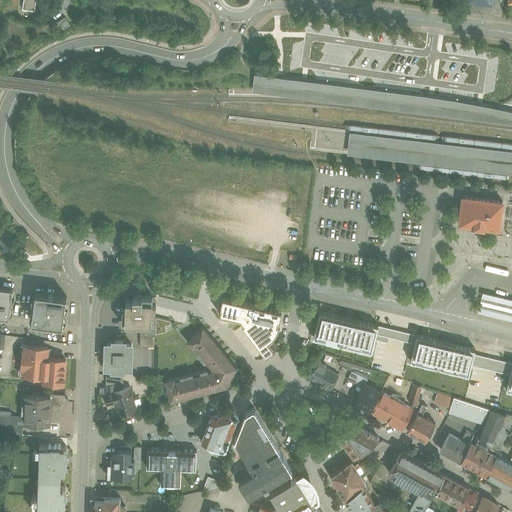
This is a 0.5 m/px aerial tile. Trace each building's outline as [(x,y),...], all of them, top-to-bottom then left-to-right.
[(36,0),(23,0),(22,9),(34,10),(36,0)] [(71,25),(66,17),(59,21),(64,29),(71,25)] [(254,73),(252,90),(511,123),(511,110),(500,108),(458,99),(412,93),(353,85),(254,73)] [(511,149),(350,130),(347,154),(451,166),(511,172),(511,149)] [(503,200),(464,196),(460,224),(499,229),(503,200)] [(13,289),(0,286),(0,316),(9,318),(13,289)] [(511,297),(485,291),(480,311),(511,318),(511,297)] [(67,296),(36,292),(31,321),(63,326),(67,296)] [(156,296),(134,295),(133,300),(126,300),(126,314),(123,314),(122,324),(141,324),(155,324),(156,296)] [(282,310),(223,296),(220,307),(221,307),(219,313),(231,316),(241,318),(244,322),(242,323),(266,355),(275,348),(269,341),(271,339),(272,337),(274,335),(276,332),(278,330),(279,328),(279,326),(280,326),(280,323),(278,323),(278,320),(280,321),(282,310)] [(320,310),(313,336),(372,351),(376,333),(378,324),(320,310)] [(169,331),(169,319),(158,319),(158,330),(169,331)] [(155,324),(141,324),(140,340),(155,340),(155,324)] [(417,334),(378,324),(376,333),(414,343),(417,334)] [(207,369),(201,371),(202,373),(193,376),(193,373),(181,376),(181,379),(175,380),(174,378),(166,380),(171,400),(226,385),(236,367),(203,327),(187,341),(192,347),(194,345),(199,351),(197,352),(205,362),(207,360),(212,367),(214,368),(213,370),(208,372),(207,369)] [(414,343),(410,360),(469,374),(471,364),(474,353),(475,348),(417,334),(414,343)] [(114,343),(107,342),(106,365),(113,366),(113,368),(124,368),(124,366),(131,366),(132,343),(125,343),(125,340),(114,340),(114,343)] [(48,347),(26,345),(26,350),(23,350),(21,368),(24,368),(24,373),(45,375),(44,381),(53,382),(53,381),(58,381),(58,382),(64,382),(66,359),(47,357),(48,347)] [(511,362),(474,353),(471,364),(509,373),(511,362)] [(374,369),(341,359),(338,363),(353,371),(348,379),(364,388),(366,383),(374,369)] [(327,366),(318,361),(309,377),(332,389),(339,375),(326,368),(327,366)] [(122,374),(106,374),(106,386),(119,384),(121,389),(125,388),(122,374)] [(381,391),(366,383),(364,388),(356,402),(371,410),(381,391)] [(106,386),(105,386),(105,387),(105,392),(105,394),(115,391),(121,389),(119,384),(106,386)] [(414,386),(409,402),(417,406),(418,401),(422,386),(415,384),(414,386)] [(121,389),(115,391),(105,394),(104,394),(107,403),(117,401),(121,413),(136,409),(130,386),(125,388),(121,389)] [(400,401),(381,391),(371,410),(389,421),(400,401)] [(454,398),(437,392),(434,403),(450,408),(454,398)] [(49,395),(26,395),(25,423),(50,424),(50,406),(63,406),(63,404),(66,403),(67,398),(64,396),(64,394),(49,393),(49,395)] [(163,393),(158,394),(161,405),(166,404),(163,393)] [(490,409),(455,397),(450,411),(484,423),(490,409)] [(413,408),(400,401),(389,421),(402,428),(413,408)] [(427,406),(423,403),(420,408),(418,413),(422,415),(423,413),(424,413),(427,406)] [(292,470),(255,410),(255,409),(254,409),(253,409),(252,409),(247,412),(246,412),(245,413),(235,440),(254,472),(239,481),(249,497),(250,496),(292,470)] [(506,414),(490,409),(484,423),(478,439),(475,443),(497,455),(505,441),(510,428),(511,428),(511,414),(507,413),(506,414)] [(210,416),(201,440),(202,440),(224,449),(224,450),(237,416),(232,410),(210,416)] [(422,415),(418,413),(408,431),(426,441),(436,423),(422,415)] [(358,426),(340,437),(355,457),(356,456),(380,438),(358,426)] [(470,445),(450,434),(441,449),(462,461),(470,445)] [(383,440),(366,452),(371,460),(391,445),(383,440)] [(497,455),(475,443),(474,446),(470,445),(462,461),(487,474),(497,456),(497,455)] [(67,459),(67,447),(60,446),(60,445),(49,445),(49,446),(39,446),(38,494),(32,494),(32,507),(38,507),(38,511),(46,511),(58,511),(59,511),(62,511),(64,511),(65,499),(66,487),(61,487),(62,472),(66,472),(67,459)] [(161,468),(161,485),(180,486),(181,468),(195,469),(196,450),(176,449),(176,451),(168,451),(168,449),(147,448),(147,468),(161,468)] [(131,450),(117,450),(117,454),(112,454),(111,464),(109,464),(108,476),(117,477),(117,474),(130,475),(130,477),(130,472),(134,472),(135,459),(131,459),(131,450)] [(425,463),(412,456),(412,457),(402,451),(390,473),(422,491),(423,491),(427,482),(435,469),(424,463),(425,463)] [(366,461),(361,464),(356,456),(355,457),(352,459),(362,476),(371,471),(366,461)] [(511,464),(510,463),(497,456),(487,474),(511,487),(511,464)] [(352,459),(331,475),(346,499),(364,484),(366,482),(362,476),(352,459)] [(215,465),(216,476),(206,476),(207,487),(220,487),(219,464),(215,465)] [(388,481),(376,472),(370,481),(382,489),(383,487),(388,481)] [(300,474),(272,491),(283,509),(291,511),(294,511),(316,499),(300,474)] [(437,488),(435,492),(459,505),(460,505),(460,504),(469,488),(444,474),(437,488)] [(422,491),(411,510),(413,511),(423,511),(425,510),(427,506),(435,492),(437,488),(427,482),(423,491),(422,491)] [(364,484),(346,499),(353,511),(361,511),(375,504),(364,484)] [(482,495),(469,488),(460,504),(464,506),(473,511),(482,495)] [(499,504),(482,495),(473,511),(494,511),(495,511),(495,510),(499,504)] [(121,497),(105,497),(105,501),(95,500),(95,510),(94,510),(94,511),(125,511),(126,506),(120,506),(121,497)] [(323,511),(316,499),(294,511),(323,511)] [(375,504),(361,511),(386,511),(380,501),(375,504)] [(274,511),(276,507),(262,503),(258,511),(274,511)]
